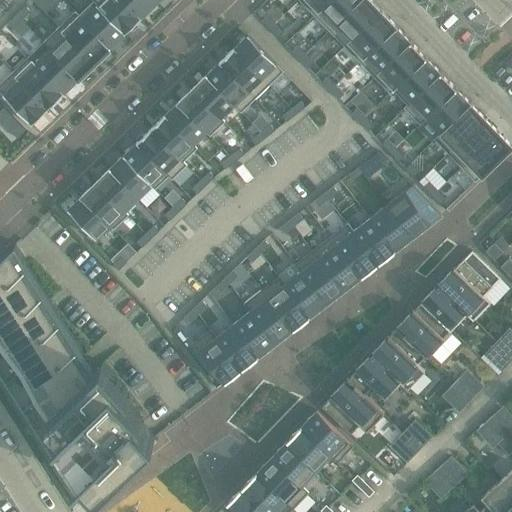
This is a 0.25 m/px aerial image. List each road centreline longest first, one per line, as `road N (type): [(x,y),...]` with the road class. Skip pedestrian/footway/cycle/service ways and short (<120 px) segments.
road 1 (residential): [(0,219),(223,0)]
road 2 (residential): [(396,0),(511,119)]
